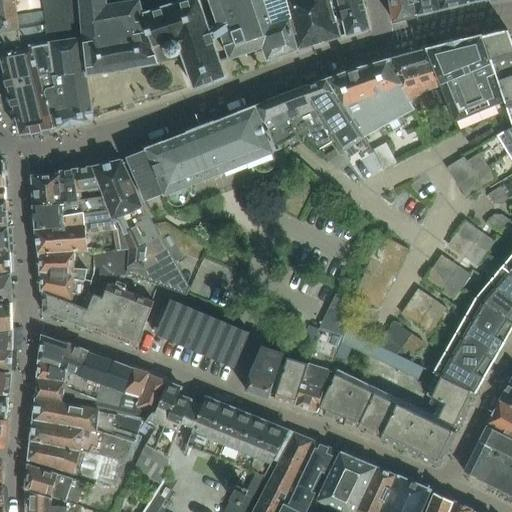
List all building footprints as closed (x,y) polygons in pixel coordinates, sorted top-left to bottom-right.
[(0,0),(0,33),(8,32),(20,30),(15,0),(0,0)] [(93,117),(92,111),(87,73),(83,39),(78,0),(42,0),(48,44),(53,84),(44,90),(51,118),(53,127),(53,128),(56,127),(56,126),(62,125),(62,126),(65,125),(65,124),(68,124),(70,123),(71,124),(74,123),(80,121),(80,122),(83,121),(83,120),(90,119),(90,120),(93,119),(93,118),(93,117)] [(78,0),(83,39),(87,73),(88,73),(88,74),(91,74),(98,73),(101,72),(107,71),(111,71),(111,70),(117,69),(117,70),(120,69),(127,68),(130,68),(130,67),(136,66),(136,67),(140,66),(146,64),(146,65),(149,64),(155,63),(156,63),(159,63),(159,62),(183,57),(193,86),(194,87),(226,75),(221,61),(218,52),(199,0),(193,0),(144,15),(140,0),(132,0),(107,4),(107,0),(78,0)] [(208,0),(226,49),(229,58),(230,59),(263,47),(267,60),(280,56),(298,49),(295,40),(289,19),(272,24),(268,14),(286,9),(283,0),(208,0)] [(283,0),(286,9),(289,19),(295,40),(298,49),(309,46),(309,47),(313,46),(312,45),(325,41),(325,42),(328,41),(328,40),(340,36),(337,27),(329,0),(283,0)] [(337,0),(345,25),(347,34),(369,28),(362,0),(337,0)] [(413,0),(389,0),(393,20),(393,21),(416,14),(413,0)] [(413,0),(416,14),(440,8),(438,0),(413,0)] [(438,0),(440,8),(468,2),(467,0),(438,0)] [(504,101),(510,120),(511,124),(511,42),(507,30),(506,30),(482,36),(484,46),(490,63),(502,102),(504,101)] [(22,49),(19,31),(0,33),(0,47),(1,53),(20,134),(42,129),(42,130),(51,128),(51,127),(53,127),(51,118),(44,90),(53,84),(48,44),(22,49)] [(428,50),(426,50),(440,85),(440,86),(441,85),(455,121),(482,110),(494,130),(510,120),(504,101),(502,102),(490,63),(484,46),(482,36),(461,41),(447,44),(428,49),(428,50)] [(440,86),(440,85),(426,50),(388,60),(409,100),(426,90),(426,91),(440,86)] [(327,80),(365,137),(414,109),(409,100),(388,60),(362,68),(345,73),(345,74),(327,80)] [(364,137),(326,80),(302,88),(333,137),(343,152),(359,141),(364,137)] [(302,88),(280,97),(286,103),(302,132),(306,139),(317,134),(323,143),(333,137),(302,88)] [(448,105),(441,89),(434,91),(441,107),(448,105)] [(289,139),(302,132),(286,103),(280,97),(273,100),(257,106),(261,115),(275,151),(278,149),(280,149),(278,145),(280,144),(289,139)] [(273,152),(255,107),(255,106),(213,123),(213,122),(188,132),(147,149),(164,193),(164,194),(214,175),(223,171),(272,152),(273,152)] [(511,125),(497,135),(508,153),(511,150),(511,125)] [(421,126),(414,129),(423,145),(429,141),(421,126)] [(373,151),(364,137),(359,141),(368,155),(373,151)] [(147,149),(126,157),(144,201),(164,193),(147,149)] [(275,151),(273,152),(272,152),(279,170),(291,166),(278,149),(275,151)] [(466,161),(475,174),(487,166),(479,153),(466,161)] [(466,197),(483,187),(475,174),(463,155),(446,166),(466,197)] [(121,160),(92,167),(104,198),(104,199),(109,212),(112,219),(116,217),(118,221),(120,225),(130,249),(129,250),(128,266),(127,272),(127,273),(158,285),(160,286),(173,290),(173,289),(175,283),(180,271),(170,254),(160,236),(159,234),(153,223),(143,207),(143,206),(121,160)] [(475,174),(483,187),(496,178),(487,166),(475,174)] [(92,167),(76,169),(78,179),(79,189),(89,188),(90,200),(104,199),(104,198),(92,167)] [(76,169),(61,172),(61,174),(63,203),(82,201),(79,189),(78,179),(76,169)] [(61,174),(32,176),(34,205),(43,204),(63,203),(61,174)] [(502,203),(509,199),(500,186),(488,194),(494,203),(502,203)] [(43,204),(34,205),(35,229),(65,227),(64,214),(109,212),(104,199),(90,200),(82,201),(63,203),(43,204)] [(65,227),(35,229),(39,253),(74,251),(86,251),(86,248),(86,232),(112,230),(115,250),(130,249),(120,225),(118,221),(116,217),(112,219),(109,212),(64,214),(65,227)] [(500,232),(509,219),(502,215),(493,214),(487,223),(500,232)] [(473,245),(481,232),(465,221),(447,246),(464,257),(473,245)] [(0,227),(0,252),(9,251),(8,226),(0,227)] [(481,232),(473,245),(485,253),(494,241),(481,232)] [(408,250),(380,235),(375,247),(385,252),(380,263),(374,275),(367,287),(361,299),(378,308),(408,250)] [(473,245),(464,257),(476,266),(485,253),(473,245)] [(375,247),(371,258),(380,263),(385,252),(375,247)] [(129,250),(94,253),(95,268),(99,267),(99,276),(107,276),(127,275),(127,273),(127,272),(128,266),(129,250)] [(0,275),(10,274),(9,251),(0,252),(0,275)] [(74,251),(39,253),(41,272),(73,274),(73,278),(84,280),(86,269),(73,268),(74,251)] [(511,253),(502,266),(511,273),(511,253)] [(449,278),(458,266),(441,255),(424,280),(441,291),(449,278)] [(371,258),(365,270),(374,275),(380,263),(371,258)] [(470,274),(458,266),(449,278),(462,287),(470,274)] [(511,297),(511,273),(502,266),(489,282),(511,297)] [(360,283),(367,287),(374,275),(365,270),(360,283)] [(189,287),(180,271),(175,283),(173,289),(173,290),(186,295),(189,287)] [(73,274),(41,272),(42,291),(82,306),(88,291),(92,282),(84,280),(73,278),(73,274)] [(0,300),(12,300),(10,274),(0,275),(0,300)] [(449,278),(441,291),(453,300),(462,287),(449,278)] [(511,322),(511,297),(489,282),(475,297),(511,322)] [(361,299),(367,287),(360,283),(354,295),(361,299)] [(42,291),(41,291),(43,312),(67,321),(66,322),(72,324),(72,323),(91,330),(91,329),(109,336),(117,339),(136,346),(138,341),(139,339),(154,301),(109,284),(108,284),(102,297),(90,292),(88,291),(82,306),(82,307),(42,291)] [(401,313),(417,325),(426,312),(435,300),(418,288),(401,313)] [(336,294),(320,325),(342,333),(351,310),(352,309),(336,294)] [(511,322),(475,297),(465,315),(504,342),(511,328),(511,322)] [(159,311),(160,312),(156,321),(160,323),(156,334),(157,335),(158,333),(167,337),(167,338),(169,339),(169,338),(178,342),(178,343),(180,344),(180,343),(189,347),(189,348),(191,348),(191,347),(200,351),(200,352),(201,353),(202,352),(211,356),(211,357),(212,357),(213,357),(222,361),(223,362),(224,361),(233,365),(232,367),(234,368),(244,344),(248,334),(249,332),(248,332),(247,332),(231,326),(226,324),(227,324),(225,323),(225,324),(215,320),(216,319),(214,319),(204,315),(205,314),(204,314),(203,315),(193,311),(194,310),(193,309),(192,310),(183,306),(183,305),(182,305),(181,305),(172,301),(172,300),(171,299),(168,307),(163,305),(162,304),(160,304),(160,305),(159,305),(158,306),(158,307),(157,308),(157,309),(157,310),(158,310),(159,311)] [(447,308),(435,300),(426,312),(438,321),(447,308)] [(0,330),(13,328),(12,302),(0,304),(0,330)] [(426,312),(417,325),(430,333),(438,321),(426,312)] [(465,315),(455,333),(494,360),(504,342),(465,315)] [(403,346),(411,334),(395,322),(386,335),(403,346)] [(308,363),(295,405),(317,412),(330,369),(335,358),(344,334),(342,333),(320,325),(319,329),(314,340),(311,348),(313,348),(308,363)] [(310,325),(305,337),(314,340),(319,329),(310,325)] [(0,330),(0,349),(12,350),(13,328),(0,330)] [(346,330),(341,342),(347,345),(350,340),(353,333),(346,330)] [(353,333),(350,340),(361,345),(364,339),(353,333)] [(455,333),(445,351),(484,378),(494,360),(455,333)] [(415,355),(424,342),(411,334),(403,346),(415,355)] [(42,335),(39,359),(82,375),(88,352),(71,345),(42,335)] [(305,337),(302,344),(311,348),(314,340),(305,337)] [(245,389),(269,397),(271,389),(280,364),(288,341),(279,338),(276,344),(264,341),(252,369),(246,389),(246,388),(245,389)] [(361,345),(358,350),(364,353),(370,342),(364,339),(361,345)] [(341,342),(339,349),(349,354),(352,347),(349,346),(347,345),(341,342)] [(370,342),(364,353),(371,356),(373,351),(376,345),(370,342)] [(376,345),(373,351),(384,356),(387,350),(376,345)] [(0,369),(1,370),(11,371),(12,350),(2,350),(0,349),(0,369)] [(339,349),(336,356),(345,361),(349,354),(339,349)] [(384,356),(382,361),(388,364),(393,353),(387,350),(384,356)] [(433,372),(436,373),(475,393),(484,378),(445,351),(433,372)] [(88,352),(82,375),(89,378),(105,384),(107,385),(112,371),(115,361),(88,352)] [(393,353),(388,364),(394,367),(400,356),(393,353)] [(400,356),(394,367),(401,370),(403,366),(406,359),(400,356)] [(287,357),(284,365),(274,398),(294,404),(307,363),(287,357)] [(406,359),(403,366),(414,371),(417,365),(411,362),(406,359)] [(39,360),(37,379),(47,380),(64,382),(65,371),(39,360)] [(112,371),(107,385),(124,391),(129,377),(133,368),(115,361),(112,371)] [(414,371),(412,376),(418,379),(423,368),(417,365),(414,371)] [(129,377),(124,391),(140,397),(145,383),(148,374),(148,373),(133,368),(129,377)] [(1,371),(0,370),(0,394),(8,395),(8,394),(11,372),(11,371),(1,371)] [(475,393),(436,373),(435,374),(440,377),(431,397),(445,403),(438,417),(459,427),(474,396),(475,393)] [(140,397),(135,413),(144,417),(148,419),(153,412),(155,413),(156,411),(167,382),(148,374),(145,383),(140,397)] [(336,419),(353,382),(335,374),(317,412),(336,419)] [(511,378),(500,400),(508,405),(511,406),(511,378)] [(37,379),(36,397),(63,401),(64,382),(47,380),(37,379)] [(148,419),(144,423),(154,430),(146,443),(156,450),(178,395),(181,387),(167,382),(156,411),(155,413),(153,412),(148,419)] [(353,382),(336,419),(352,425),(355,426),(372,392),(353,382)] [(355,426),(381,438),(440,467),(456,432),(372,392),(355,426)] [(178,395),(156,450),(168,457),(178,432),(179,432),(182,423),(193,427),(202,407),(190,402),(191,400),(178,395)] [(9,398),(0,396),(0,417),(6,418),(7,418),(9,398)] [(36,397),(33,420),(43,422),(96,432),(133,443),(144,417),(135,415),(99,409),(63,402),(36,397)] [(192,431),(187,443),(203,450),(222,404),(206,397),(202,407),(193,427),(192,431)] [(500,400),(486,424),(486,425),(494,429),(511,438),(511,406),(508,405),(500,400)] [(222,404),(203,450),(219,456),(238,410),(222,404)] [(238,410),(219,456),(235,463),(254,416),(238,410)] [(254,416),(235,463),(250,469),(269,423),(254,416)] [(33,420),(31,441),(102,456),(103,455),(125,461),(133,443),(96,432),(43,422),(33,420)] [(269,423),(250,469),(257,471),(264,474),(270,463),(271,464),(288,430),(269,423)] [(480,441),(464,472),(475,477),(476,477),(511,495),(511,438),(494,429),(486,425),(487,426),(480,441)] [(277,511),(313,441),(294,433),(271,477),(253,511),(277,511)] [(31,441),(28,460),(95,481),(102,456),(31,441)] [(313,441),(277,511),(311,511),(341,452),(340,452),(336,450),(313,441)] [(145,445),(134,468),(160,484),(164,477),(166,478),(168,476),(168,475),(169,457),(168,457),(156,450),(146,443),(145,445)] [(341,452),(311,511),(355,511),(373,476),(377,467),(341,452)] [(28,464),(25,488),(51,497),(75,505),(76,506),(85,483),(29,465),(28,464)] [(373,476),(355,511),(380,511),(393,485),(397,476),(377,467),(373,476)] [(253,511),(271,477),(257,471),(246,493),(236,488),(223,511),(158,511),(178,481),(169,475),(145,511),(253,511)] [(420,511),(430,491),(430,490),(399,476),(399,477),(398,476),(394,486),(382,511),(420,511)] [(25,511),(74,511),(75,505),(51,497),(25,488),(25,511)] [(448,511),(449,511),(453,502),(435,493),(434,493),(426,511),(448,511)] [(449,511),(448,511),(471,511),(472,510),(454,502),(453,502),(449,511)]
